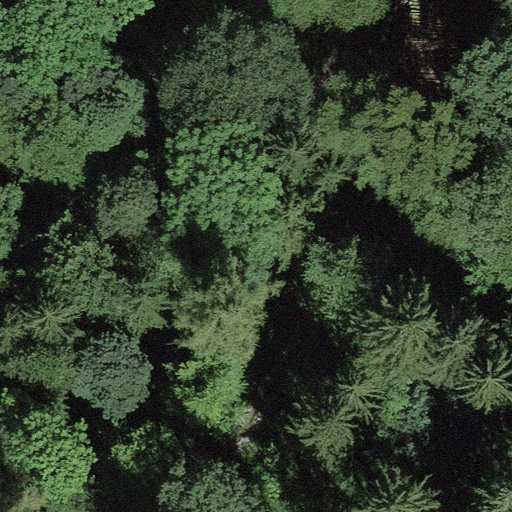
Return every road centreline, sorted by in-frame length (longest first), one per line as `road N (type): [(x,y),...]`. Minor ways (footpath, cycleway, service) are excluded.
road 1 (track): [(174,511),(300,342),(328,270),(351,191),(355,0)]
road 2 (track): [(351,104),(231,161),(164,182),(0,204)]
